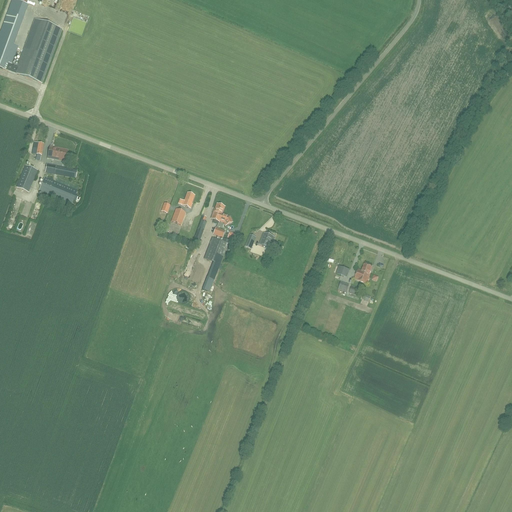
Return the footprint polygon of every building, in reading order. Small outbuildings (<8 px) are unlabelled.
[(0,68),(9,71),(42,84),(62,30),(40,21),(36,20),(18,68),(11,65),(18,46),(13,44),(18,32),(28,5),(13,0),(12,0),(3,26),(0,34),(0,68)] [(41,156),(43,145),(34,143),(32,154),(36,155),(36,161),(40,161),(41,156)] [(68,150),(59,149),(50,147),(48,158),(66,162),(68,150)] [(47,165),(45,173),(75,178),(77,171),(47,165)] [(29,192),(37,171),(33,169),(34,167),(31,166),(30,168),(25,166),(17,188),(29,192)] [(72,204),(77,191),(45,178),(39,191),(72,204)] [(191,204),(194,196),(187,193),(184,201),(182,205),(190,208),(192,204),(191,204)] [(167,214),(170,206),(164,203),(161,212),(167,214)] [(230,218),(230,217),(222,214),(225,207),(217,204),(215,210),(214,210),(211,219),(219,222),(219,221),(224,223),(226,226),(232,223),(232,222),(232,221),(231,219),(230,218)] [(181,226),(186,213),(176,210),(171,222),(181,226)] [(206,223),(204,222),(200,220),(191,245),(197,247),(206,223)] [(225,231),(219,229),(216,228),(213,234),(223,238),(225,231)] [(270,249),(271,245),(275,237),(264,233),(259,245),(270,249)] [(256,238),(250,236),(245,247),(251,249),(256,238)] [(204,259),(220,265),(228,244),(212,238),(204,259)] [(369,275),(371,268),(365,265),(362,272),(358,270),(354,279),(366,284),(370,276),(369,275)] [(340,267),(337,274),(348,278),(351,270),(340,267)] [(214,281),(209,279),(205,291),(209,293),(214,281)] [(347,293),(349,286),(340,283),(338,290),(347,293)] [(350,294),(358,296),(360,289),(353,286),(350,294)] [(190,298),(190,297),(190,296),(189,295),(189,294),(189,293),(188,293),(187,292),(186,292),(186,291),(185,291),(184,291),(183,291),(182,291),(181,291),(180,291),(180,292),(179,292),(178,293),(177,294),(177,295),(177,296),(176,297),(176,298),(177,298),(177,299),(177,300),(177,301),(178,301),(178,302),(179,302),(179,303),(180,303),(181,304),(182,304),(183,304),(184,304),(185,304),(186,303),(187,303),(187,302),(188,302),(189,301),(189,300),(190,299),(190,298)]
